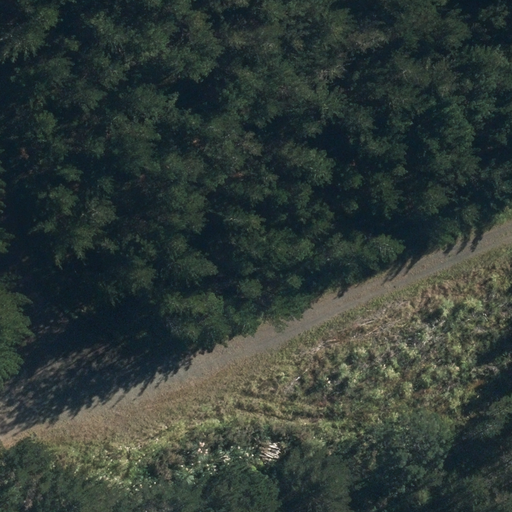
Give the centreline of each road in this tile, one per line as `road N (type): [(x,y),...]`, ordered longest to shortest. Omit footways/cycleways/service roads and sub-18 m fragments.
road 1 (track): [(0,426),(511,228)]
road 2 (track): [(8,422),(20,332),(0,198)]
